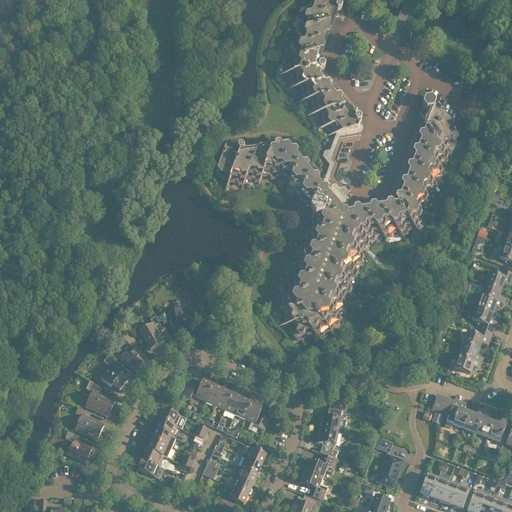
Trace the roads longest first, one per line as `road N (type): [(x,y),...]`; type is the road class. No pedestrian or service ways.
road 1 (residential): [(116,483),(114,458),(139,404),(180,360),(202,357),(297,403),(297,431),(264,511)]
road 2 (unknown): [(142,0),(0,128)]
